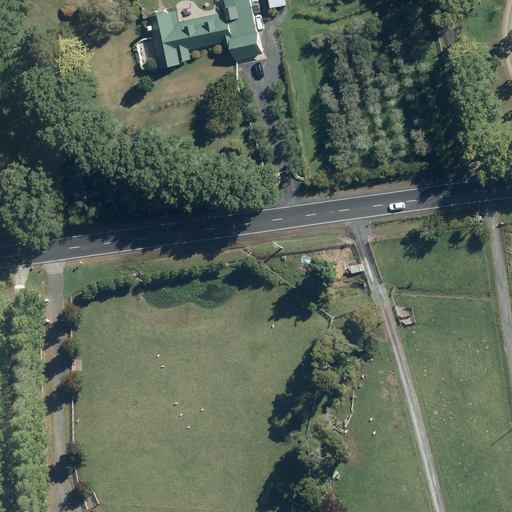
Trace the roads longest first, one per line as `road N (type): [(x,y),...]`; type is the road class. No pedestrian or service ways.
road 1 (unclassified): [(0,257),(511,187)]
road 2 (unknown): [(11,256),(25,511)]
